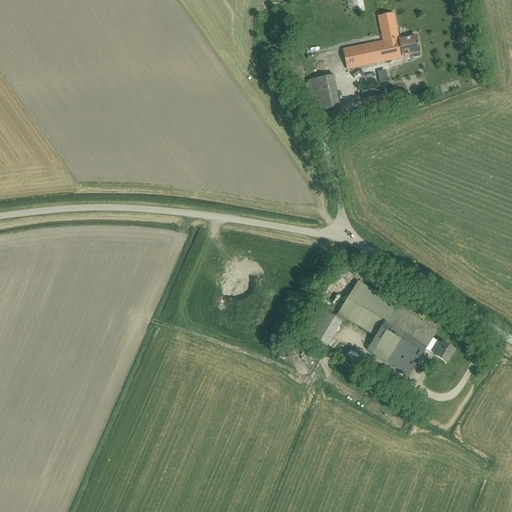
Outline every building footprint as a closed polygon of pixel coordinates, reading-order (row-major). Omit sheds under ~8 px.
[(378,17),(383,41),(373,44),(342,50),(347,69),(402,58),(399,40),(393,14),(378,17)] [(416,37),(399,40),(402,58),(403,58),(403,56),(411,54),(411,57),(413,58),(418,57),(419,55),(419,53),(416,37)] [(308,68),(324,63),(323,58),(307,62),(308,68)] [(339,107),(333,76),(306,81),(313,113),(339,107)] [(425,350),(447,364),(455,351),(441,342),(440,344),(431,339),(436,331),(357,282),(338,314),(375,337),(367,350),(408,376),(425,350)] [(325,348),(342,322),(318,307),(302,333),(325,348)] [(404,433),(411,421),(396,413),(390,425),(404,433)]
